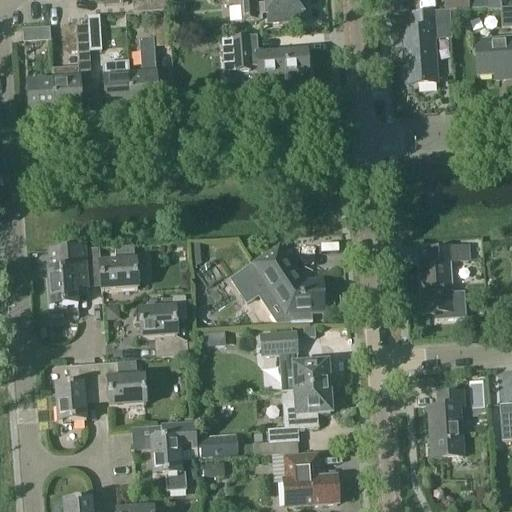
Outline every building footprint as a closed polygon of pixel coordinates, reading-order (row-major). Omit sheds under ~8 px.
[(133,15),(166,13),(165,0),(153,0),(154,1),(132,3),(133,15)] [(242,22),(257,21),(255,0),(249,0),(242,0),(242,22)] [(263,0),(265,26),(302,23),(299,0),(263,0)] [(468,12),(467,0),(444,0),(445,13),(468,12)] [(467,0),(468,12),(482,11),(481,0),(467,0)] [(224,4),(225,20),(236,19),(236,4),(224,4)] [(511,8),(500,10),(502,31),(511,30),(511,8)] [(406,88),(436,85),(433,31),(437,30),(436,14),(411,16),(412,31),(402,32),(406,88)] [(157,110),(152,48),(169,47),(167,21),(150,22),(152,42),(138,42),(140,77),(128,78),(130,112),(157,110)] [(89,63),(88,52),(86,26),(74,27),(76,64),(89,63)] [(99,26),(86,26),(88,52),(100,51),(99,26)] [(24,44),(49,43),(48,29),(23,31),(24,44)] [(256,54),(255,38),(219,40),(220,59),(223,59),(224,73),(235,72),(249,71),(249,67),(257,67),(258,83),(288,81),(289,91),(303,90),(303,80),(306,80),(304,53),(277,55),(276,52),(256,54)] [(511,80),(511,40),(474,44),(477,78),(506,76),(506,81),(511,80)] [(51,83),(54,117),(80,115),(77,69),(51,71),(51,83)] [(104,114),(130,112),(128,78),(102,80),(104,114)] [(27,119),(54,117),(51,83),(25,85),(27,119)] [(100,289),(100,295),(135,293),(133,249),(114,250),(115,265),(98,266),(97,251),(85,252),(87,290),(100,289)] [(467,250),(427,252),(428,266),(418,267),(422,317),(436,316),(436,322),(465,321),(463,297),(451,297),(449,265),(468,264),(467,250)] [(46,274),(49,309),(76,308),(75,291),(87,290),(85,252),(71,253),(71,251),(57,252),(58,273),(46,274)] [(209,284),(221,273),(209,259),(197,270),(209,284)] [(267,290),(251,267),(228,283),(245,306),(261,294),(268,303),(273,305),(275,304),(285,317),(322,314),(319,284),(304,285),(300,286),(297,284),(290,273),(267,290)] [(183,301),(172,302),(173,312),(138,314),(140,347),(154,346),(155,360),(186,358),(185,345),(175,345),(174,325),(185,324),(183,301)] [(314,329),(303,329),(304,341),(315,341),(314,329)] [(294,394),(328,391),(326,366),(309,367),(308,362),(295,364),(294,355),(295,355),(294,336),(259,338),(261,358),(278,357),(280,395),(294,394)] [(117,366),(93,367),(96,406),(107,406),(108,410),(143,407),(142,380),(118,381),(117,366)] [(93,367),(66,369),(67,389),(54,389),(57,426),(84,424),(83,407),(96,406),(93,367)] [(284,432),(296,431),(316,429),(315,418),(330,416),(328,391),(294,394),(280,395),(282,405),(284,432)] [(430,464),(461,462),(457,410),(462,410),(461,397),(435,399),(435,411),(427,412),(430,464)] [(511,409),(498,410),(501,446),(511,444),(511,409)] [(154,443),(150,443),(152,479),(164,479),(165,494),(185,493),(184,477),(181,478),(178,441),(193,441),(192,428),(153,430),(154,443)] [(284,432),(269,433),(270,447),(297,445),(296,431),(284,432)] [(229,442),(200,444),(201,464),(230,462),(229,442)] [(270,447),(246,449),(247,461),(271,460),(270,447)] [(317,482),(315,459),(284,461),(286,484),(283,485),(285,511),(336,507),(334,481),(317,482)] [(223,478),(223,469),(201,470),(202,480),(223,478)] [(103,511),(103,503),(63,506),(62,511),(103,511)]
